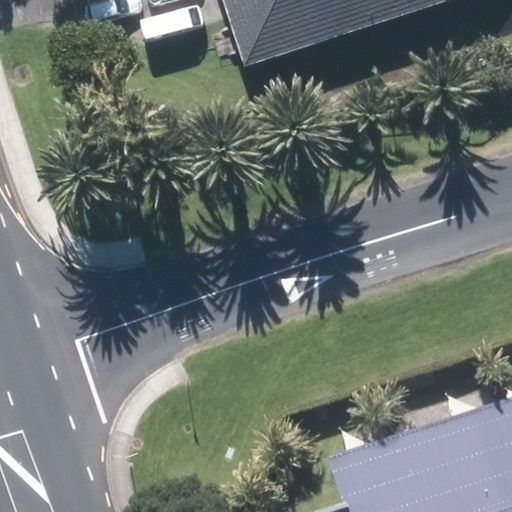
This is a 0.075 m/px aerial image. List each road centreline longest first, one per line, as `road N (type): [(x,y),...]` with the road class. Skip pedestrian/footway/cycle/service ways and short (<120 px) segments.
road 1 (residential): [(511,188),(0,359)]
road 2 (primary): [(39,511),(0,392)]
